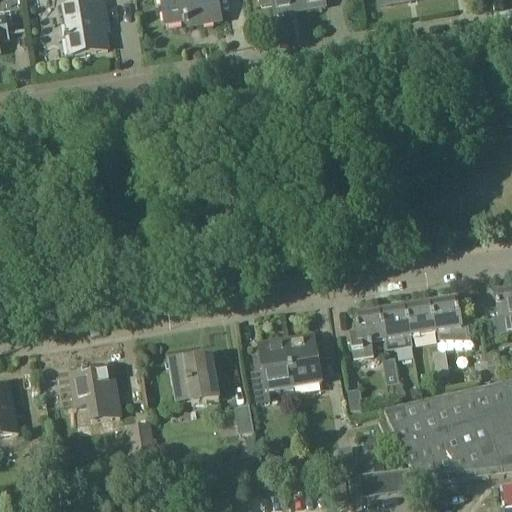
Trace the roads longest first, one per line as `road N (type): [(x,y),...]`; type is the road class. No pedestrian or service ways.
road 1 (residential): [(0,346),(511,258)]
road 2 (residential): [(0,109),(511,30)]
